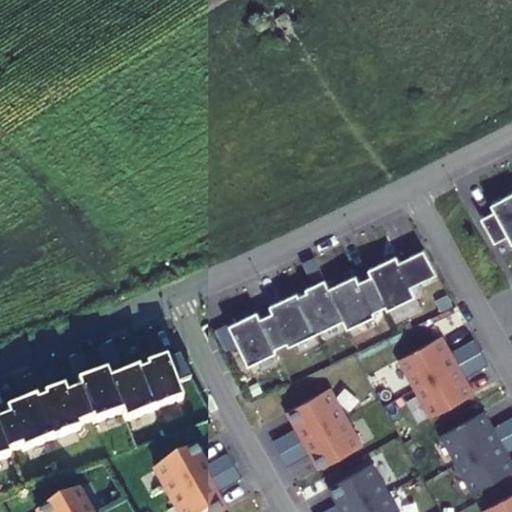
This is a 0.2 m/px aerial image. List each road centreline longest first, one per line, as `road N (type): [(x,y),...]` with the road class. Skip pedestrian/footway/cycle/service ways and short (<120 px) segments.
road 1 (residential): [(175,295),(408,187)]
road 2 (residential): [(285,511),(175,295)]
road 3 (residential): [(408,187),(511,372)]
road 4 (residential): [(0,361),(175,295)]
